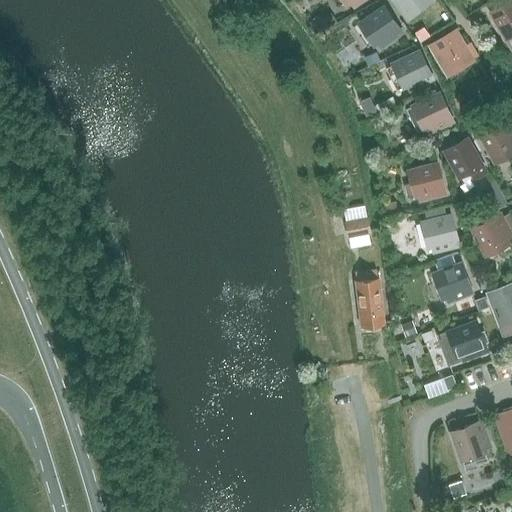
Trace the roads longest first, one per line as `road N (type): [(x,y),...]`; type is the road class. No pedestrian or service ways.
road 1 (primary): [(98,511),(52,366),(0,245)]
road 2 (primary): [(0,383),(33,422),(59,511)]
